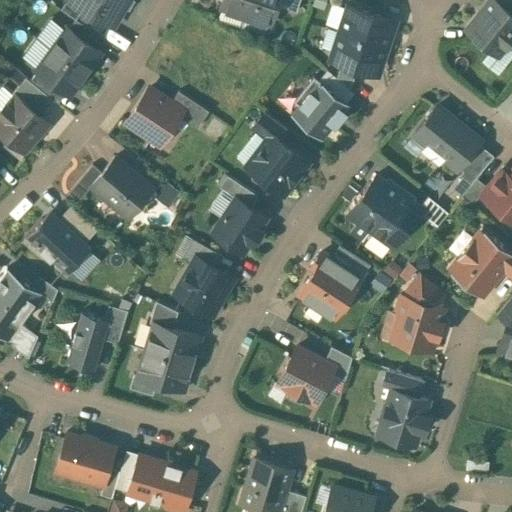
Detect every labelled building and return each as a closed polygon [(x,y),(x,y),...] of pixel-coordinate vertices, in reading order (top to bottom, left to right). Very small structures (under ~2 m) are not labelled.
[(82,6),(72,0),(65,0),(61,7),(75,16),(76,17),(82,6)] [(72,0),(82,6),(112,24),(123,6),(128,8),(132,0),(72,0)] [(221,0),(220,5),(244,14),(248,0),(221,0)] [(248,0),(244,14),(269,22),(276,0),(248,0)] [(511,13),(495,0),(486,0),(464,27),(491,50),(499,41),(504,45),(511,35),(511,13)] [(511,0),(495,0),(511,13),(511,0)] [(394,19),(346,3),(338,29),(386,45),(394,19)] [(76,17),(75,16),(69,26),(97,48),(105,36),(76,17)] [(69,26),(67,25),(60,34),(58,33),(41,56),(43,58),(36,67),(38,68),(66,90),(70,92),(80,77),(82,78),(92,66),(90,64),(101,50),(97,48),(69,26)] [(386,45),(338,29),(330,52),(340,61),(371,71),(375,58),(381,60),(386,45)] [(66,90),(38,68),(30,78),(54,97),(59,101),(66,90)] [(338,78),(326,68),(318,78),(330,88),(338,78)] [(318,78),(317,78),(312,74),(292,99),(297,103),(290,112),(321,137),(332,123),(334,124),(345,110),(344,109),(349,103),(330,88),(318,78)] [(30,78),(26,75),(12,91),(14,93),(15,92),(39,114),(54,97),(30,78)] [(170,101),(148,86),(125,119),(159,142),(177,114),(181,108),(170,101)] [(207,109),(177,89),(170,101),(181,108),(177,114),(196,126),(207,109)] [(39,114),(15,92),(14,93),(0,109),(0,127),(10,136),(5,142),(19,155),(30,142),(27,138),(44,118),(39,114)] [(448,117),(434,105),(414,131),(426,141),(420,149),(438,164),(445,156),(457,166),(477,142),(478,141),(464,129),(463,131),(459,128),(460,127),(460,125),(460,123),(458,121),(456,120),(454,119),(452,120),(450,121),(447,118),(448,117)] [(286,127),(263,110),(251,126),(265,136),(269,131),(278,137),(286,127)] [(218,137),(228,124),(215,114),(205,128),(218,137)] [(278,137),(269,131),(265,136),(259,145),(262,148),(248,165),(253,169),(251,171),(252,174),(261,181),(264,180),(265,178),(282,191),(307,160),(278,137)] [(477,142),(457,166),(462,170),(458,174),(470,183),(475,176),(492,155),(477,142)] [(152,187),(114,154),(100,170),(89,183),(127,216),(152,187)] [(91,163),(68,191),(77,198),(89,183),(100,170),(91,163)] [(511,180),(506,175),(507,174),(503,172),(497,179),(497,180),(493,180),(491,182),(487,186),(480,194),(511,220),(511,180)] [(226,173),(218,184),(229,191),(236,180),(226,173)] [(374,173),(346,212),(369,228),(399,188),(386,179),(385,181),(374,173)] [(470,183),(461,194),(472,203),(479,194),(480,194),(487,186),(475,176),(470,183)] [(157,193),(174,205),(185,189),(168,177),(157,193)] [(256,192),(236,180),(229,191),(234,194),(251,206),(256,192)] [(399,188),(369,228),(392,245),(418,211),(420,207),(418,205),(410,199),(411,197),(399,188)] [(251,206),(234,194),(211,229),(242,250),(249,240),(251,242),(260,228),(258,227),(265,215),(251,206)] [(447,211),(427,195),(418,205),(420,207),(418,211),(435,225),(447,211)] [(96,227),(70,203),(58,215),(84,239),(96,227)] [(49,207),(20,238),(30,247),(34,243),(65,271),(90,245),(84,239),(58,215),(49,207)] [(510,250),(482,228),(474,238),(471,235),(455,255),(458,257),(449,269),(477,293),(498,267),(511,251),(510,250)] [(222,254),(191,236),(180,255),(191,261),(194,254),(215,266),(222,254)] [(511,247),(510,250),(511,251),(498,267),(511,278),(511,247)] [(345,267),(320,250),(310,265),(313,267),(297,291),(333,315),(359,276),(345,267)] [(369,262),(355,253),(345,267),(359,276),(369,262)] [(215,266),(194,254),(191,261),(186,269),(188,277),(179,294),(211,312),(232,276),(215,266)] [(30,283),(6,266),(5,267),(6,267),(0,275),(0,334),(5,338),(6,338),(18,321),(40,291),(40,290),(30,283)] [(442,288),(419,270),(400,294),(436,305),(442,288)] [(56,287),(37,273),(30,283),(40,290),(40,291),(51,300),(56,287)] [(511,290),(496,311),(511,324),(511,290)] [(436,305),(400,294),(394,314),(400,316),(394,335),(430,346),(434,335),(435,335),(440,319),(439,318),(442,307),(436,305)] [(177,309),(155,299),(148,321),(153,322),(153,321),(172,326),(177,309)] [(126,308),(107,303),(103,316),(108,318),(102,337),(116,341),(126,308)] [(103,316),(80,309),(65,359),(93,367),(102,337),(108,318),(103,316)] [(25,326),(18,321),(6,338),(13,343),(25,326)] [(172,326),(153,321),(153,322),(145,347),(188,360),(191,351),(194,352),(199,335),(172,326)] [(323,359),(295,344),(276,380),(288,386),(285,392),(299,399),(302,393),(314,400),(330,371),(333,364),(323,359)] [(350,355),(330,345),(323,359),(333,364),(330,371),(343,378),(350,355)] [(188,360),(145,347),(138,373),(137,374),(155,379),(183,388),(194,352),(191,351),(188,360)] [(421,377),(387,367),(382,385),(390,387),(416,395),(421,377)] [(155,379),(137,374),(138,373),(133,371),(128,386),(151,393),(155,379)] [(416,395),(390,387),(376,431),(413,442),(427,398),(416,395)] [(113,444),(65,430),(54,468),(102,482),(107,466),(113,444)] [(194,469),(156,457),(155,460),(137,454),(128,483),(151,490),(149,497),(166,502),(165,505),(182,510),(194,469)] [(290,467),(253,456),(240,500),(275,510),(277,511),(284,487),(290,467)] [(118,469),(107,466),(102,482),(99,492),(110,496),(118,469)] [(371,495),(331,483),(322,511),(367,511),(368,510),(367,510),(371,495)] [(298,511),(305,493),(284,487),(277,511),(275,510),(274,511),(298,511)]
